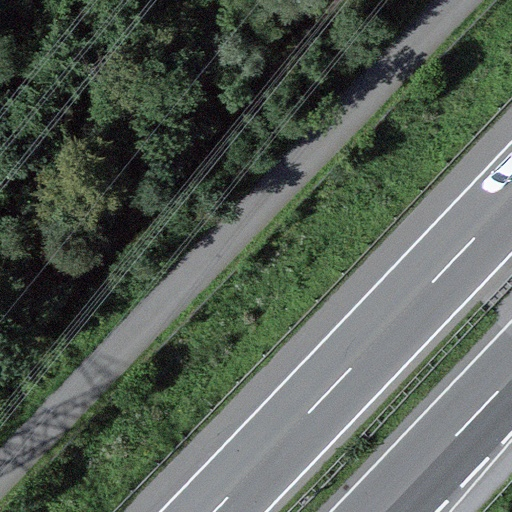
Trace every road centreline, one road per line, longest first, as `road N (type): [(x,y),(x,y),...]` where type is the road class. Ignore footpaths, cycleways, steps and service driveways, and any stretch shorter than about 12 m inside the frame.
road 1 (motorway): [(511,206),(219,511)]
road 2 (track): [(218,0),(0,237)]
road 3 (motorway): [(391,511),(511,385)]
